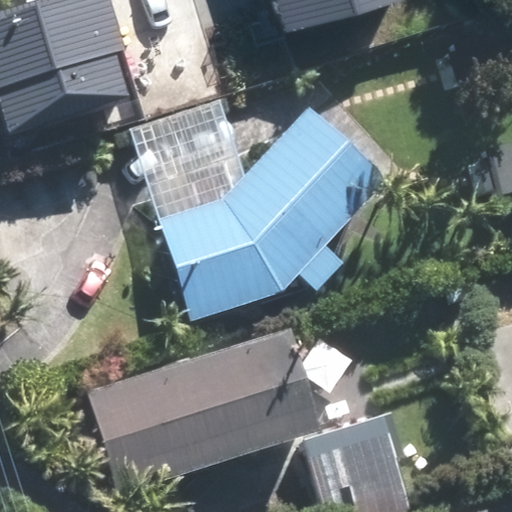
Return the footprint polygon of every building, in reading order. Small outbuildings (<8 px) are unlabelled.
[(0,0),(0,108),(93,81),(68,0),(0,0)] [(479,49),(445,59),(455,94),(489,85),(479,49)] [(219,216),(154,235),(179,320),(266,295),(358,197),(294,137),(219,216)] [(511,174),(505,151),(478,159),(490,199),(511,193),(511,174)] [(293,444),(266,351),(90,402),(117,495),(293,444)] [(389,511),(396,510),(371,428),(307,447),(326,511),(389,511)]
